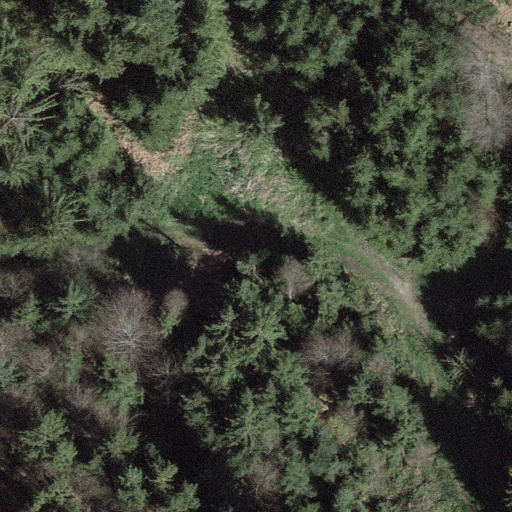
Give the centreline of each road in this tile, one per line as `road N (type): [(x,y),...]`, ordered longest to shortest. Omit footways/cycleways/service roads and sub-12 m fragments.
road 1 (track): [(489,511),(422,326),(400,284),(358,251)]
road 2 (track): [(511,217),(329,181),(358,251)]
road 3 (track): [(329,181),(251,0)]
